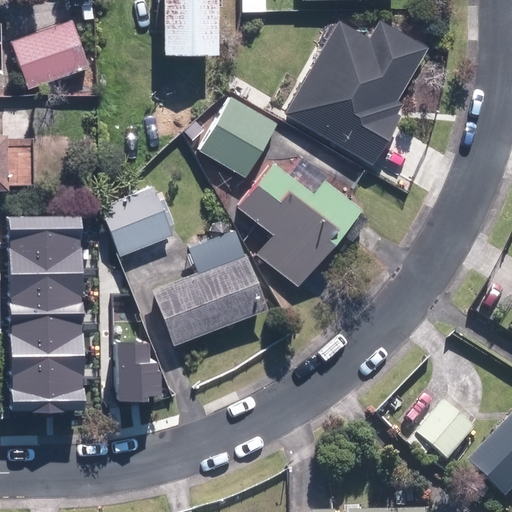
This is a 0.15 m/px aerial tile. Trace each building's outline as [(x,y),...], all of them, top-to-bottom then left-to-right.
[(154,0),(155,59),(204,58),(203,0),(154,0)] [(232,0),(233,14),(262,14),(262,0),(232,0)] [(7,44),(23,90),(81,70),(65,24),(7,44)] [(334,26),(279,117),(364,167),(393,120),(383,114),(420,53),(372,24),(361,43),(334,26)] [(268,125),(225,100),(194,153),(237,178),(268,125)] [(252,258),(292,288),(349,214),(311,186),(301,199),(263,170),(231,212),(267,239),(252,258)] [(95,211),(113,259),(165,238),(161,228),(167,226),(152,189),(95,211)] [(9,215),(10,242),(82,241),(81,214),(9,215)] [(154,293),(173,346),(265,313),(237,236),(191,252),(200,276),(154,293)] [(10,242),(11,267),(83,266),(82,241),(10,242)] [(11,267),(11,295),(83,293),(83,266),(11,267)] [(11,295),(12,325),(84,324),(83,293),(11,295)] [(12,325),(13,352),(84,351),(84,324),(12,325)] [(119,343),(119,400),(147,400),(147,395),(161,395),(161,362),(150,362),(150,343),(119,343)] [(13,352),(13,381),(84,380),(84,351),(13,352)] [(13,381),(13,410),(84,410),(84,380),(13,381)] [(410,435),(439,461),(467,430),(438,405),(410,435)] [(511,411),(460,464),(495,499),(511,481),(511,411)]
